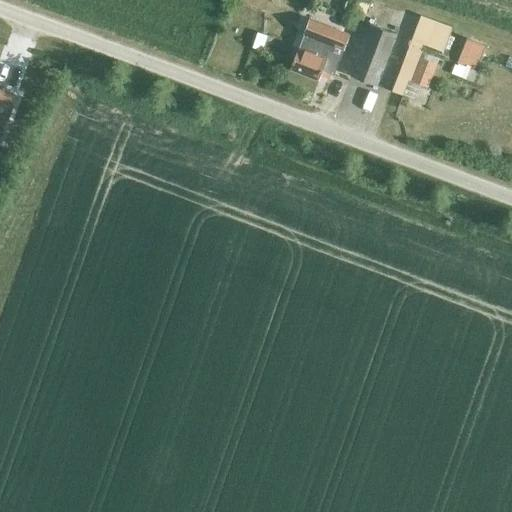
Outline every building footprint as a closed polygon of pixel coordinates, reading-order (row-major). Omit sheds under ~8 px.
[(366,0),(348,0),(346,5),(365,12),(369,1),(366,0)] [(332,78),(347,37),(306,21),(301,36),(301,37),(297,50),(296,49),(288,71),(317,82),(321,73),(332,78)] [(369,24),(349,77),(375,86),(395,34),(369,24)] [(256,33),(251,48),(261,51),(266,36),(256,33)] [(418,58),(409,81),(427,88),(436,65),(418,58)] [(0,141),(16,97),(0,91),(0,141)]
